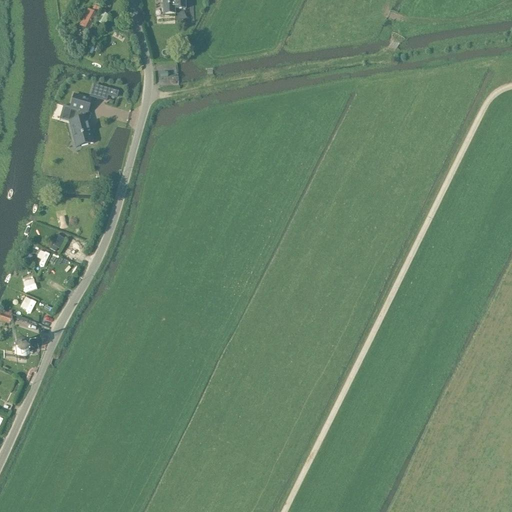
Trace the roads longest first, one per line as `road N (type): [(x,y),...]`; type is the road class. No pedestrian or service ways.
road 1 (unclassified): [(0,461),(118,202),(148,73),(133,0)]
road 2 (track): [(283,511),(485,105),(511,87)]
road 3 (track): [(207,85),(511,37)]
